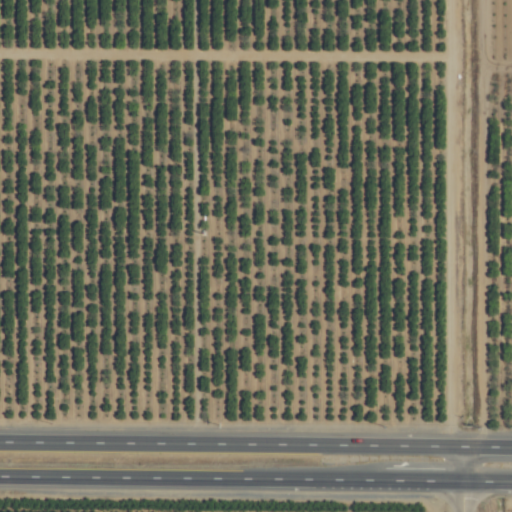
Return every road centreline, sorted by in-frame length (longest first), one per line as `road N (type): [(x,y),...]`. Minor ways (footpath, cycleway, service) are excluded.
road 1 (primary): [(0,475),(511,481)]
road 2 (primary): [(511,447),(0,442)]
